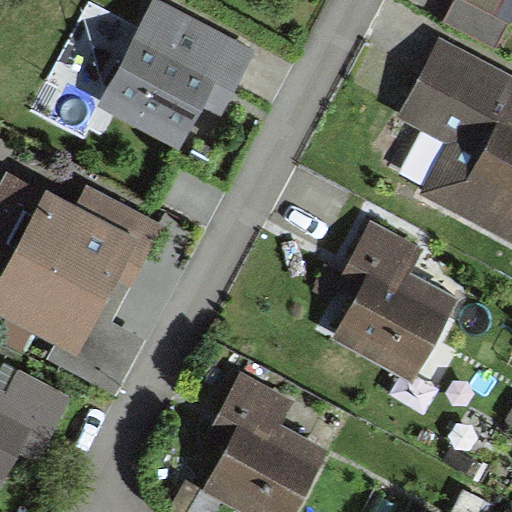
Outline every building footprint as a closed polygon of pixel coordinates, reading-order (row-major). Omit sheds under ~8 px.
[(256,51),(159,0),(153,0),(97,107),(181,150),(204,107),(221,117),(231,99),(256,51)] [(506,23),(464,0),(455,0),(444,21),(493,47),(506,23)] [(511,0),(464,0),(506,23),(511,12),(511,0)] [(511,77),(441,39),(419,79),(398,117),(448,144),(422,193),(511,241),(511,77)] [(45,190),(6,171),(0,182),(0,274),(1,275),(0,276),(0,314),(3,317),(0,322),(0,342),(21,353),(32,333),(55,344),(78,356),(98,316),(112,323),(127,295),(163,224),(87,186),(77,204),(46,188),(45,190)] [(423,249),(370,220),(346,265),(335,284),(355,295),(332,338),(412,382),(459,297),(411,271),(423,249)] [(116,396),(145,340),(112,323),(98,316),(78,356),(55,344),(46,359),(116,396)] [(0,368),(0,388),(7,392),(18,370),(3,362),(0,368)] [(0,388),(0,485),(29,430),(48,440),(71,397),(18,370),(7,392),(0,388)] [(295,401),(242,373),(206,438),(225,448),(203,490),(244,511),(294,511),(313,478),(329,450),(282,424),(295,401)]
